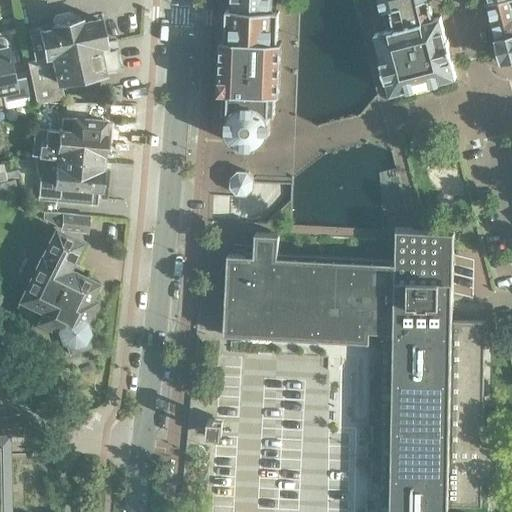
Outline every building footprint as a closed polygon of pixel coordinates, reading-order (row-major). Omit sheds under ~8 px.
[(271,10),(271,0),(231,0),(232,9),(271,10)] [(379,0),(382,8),(414,0),(379,0)] [(414,0),(382,8),(387,29),(434,18),(429,0),(414,0)] [(502,62),(511,44),(511,13),(508,0),(501,0),(488,3),(497,37),(495,37),(502,62)] [(271,10),(232,9),(226,9),(225,39),(222,39),(219,92),(223,92),(222,112),(227,113),(226,132),(238,145),(257,146),(270,134),(271,114),(275,115),(276,94),(279,94),(281,41),(278,41),(279,12),(271,10)] [(33,59),(104,44),(98,19),(80,23),(79,20),(75,21),(73,16),(67,12),(56,15),(52,20),(53,26),(52,26),(52,29),(29,34),(33,51),(31,51),(33,59)] [(434,18),(375,33),(382,60),(381,60),(386,80),(387,80),(391,94),(416,87),(417,92),(432,88),(431,83),(456,77),(452,59),(453,59),(448,39),(447,39),(441,16),(434,18)] [(30,104),(24,76),(13,79),(4,36),(0,36),(0,106),(5,105),(6,109),(30,104)] [(105,52),(104,44),(33,59),(33,60),(27,61),(36,103),(50,102),(64,99),(61,87),(106,78),(105,74),(120,70),(115,50),(105,52)] [(511,44),(502,62),(511,59),(511,44)] [(104,120),(85,119),(86,102),(66,101),(65,115),(61,115),(60,128),(33,126),(30,154),(101,161),(104,120)] [(17,159),(18,167),(19,169),(36,166),(37,171),(40,171),(38,200),(96,205),(98,188),(99,189),(101,161),(30,154),(30,156),(17,159)] [(2,163),(6,180),(19,177),(15,160),(2,163)] [(248,194),(254,187),(254,178),(248,171),(238,171),(231,177),(231,186),(237,193),(248,194)] [(13,181),(0,183),(0,200),(4,200),(3,196),(16,193),(13,181)] [(43,219),(61,229),(63,213),(43,212),(43,219)] [(87,232),(89,216),(63,213),(61,229),(87,232)] [(48,325),(67,286),(74,272),(67,268),(80,241),(55,228),(20,297),(22,298),(18,306),(19,310),(28,315),(33,313),(37,306),(44,310),(38,320),(48,325)] [(463,511),(448,511),(449,505),(482,506),(482,481),(496,482),(497,440),(483,440),(485,320),(452,319),(453,231),(396,228),(395,262),(278,255),(279,233),(255,231),(253,254),(228,253),(223,334),(369,342),(370,325),(394,326),(390,511),(463,511)] [(74,272),(67,286),(48,325),(56,329),(57,326),(60,328),(63,338),(65,339),(69,353),(91,345),(85,332),(86,330),(82,319),(85,313),(87,314),(94,300),(88,297),(91,292),(96,291),(99,284),(97,278),(89,275),(84,276),(74,272)] [(222,435),(224,419),(209,418),(197,417),(195,433),(208,434),(222,435)]
